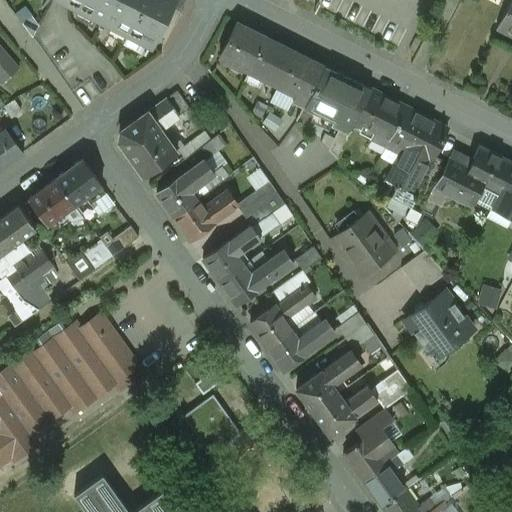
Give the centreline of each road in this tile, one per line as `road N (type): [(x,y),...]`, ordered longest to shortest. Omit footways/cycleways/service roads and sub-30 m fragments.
road 1 (residential): [(84,131),(361,511)]
road 2 (residential): [(511,135),(236,0)]
road 3 (residential): [(213,0),(169,69),(84,131)]
